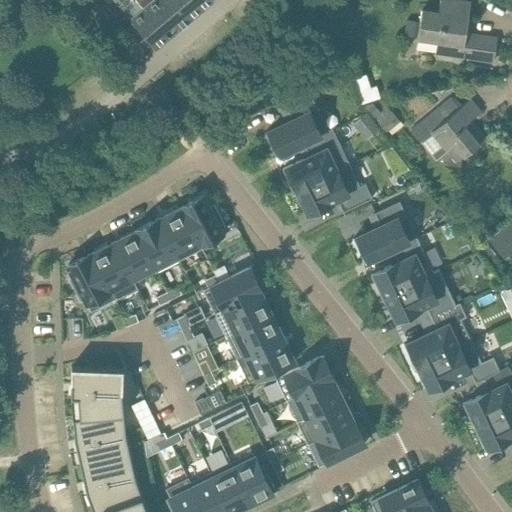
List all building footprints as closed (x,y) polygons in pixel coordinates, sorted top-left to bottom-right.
[(136,0),(144,8),(130,19),(156,49),(213,2),(211,0),(136,0)] [(435,53),(493,62),(496,38),(465,33),(470,2),(457,0),(439,0),(438,12),(421,9),(417,38),(437,41),(435,53)] [(369,89),(355,94),(359,105),(373,101),(379,99),(375,87),(369,89)] [(286,122),(265,132),(276,156),(297,146),(303,143),(303,142),(328,130),(310,92),(285,104),(292,119),(286,122)] [(446,150),(456,162),(486,138),(470,119),(480,111),(469,99),(430,131),(431,132),(420,141),(435,159),(446,150)] [(365,107),(363,108),(373,120),(374,119),(386,133),(388,131),(391,135),(402,126),(386,106),(379,111),(373,104),(367,105),(365,107)] [(303,159),(282,169),(293,191),(349,164),(332,128),(328,130),(303,142),(303,143),(309,156),(303,159)] [(392,146),(382,150),(389,165),(402,159),(392,146)] [(349,164),(293,191),(299,205),(303,203),(308,213),(329,202),(337,199),(343,212),(372,198),(365,184),(360,186),(349,164)] [(182,207),(180,208),(201,248),(225,236),(221,229),(225,226),(214,204),(209,207),(204,195),(181,207),(182,207)] [(374,229),(353,238),(364,262),(385,252),(392,249),(417,237),(399,201),(374,212),(381,225),(374,229)] [(180,208),(158,219),(179,260),(201,248),(180,208)] [(157,219),(136,231),(154,267),(156,272),(179,260),(158,219),(157,219)] [(511,221),(490,239),(504,257),(505,256),(501,251),(511,241),(511,221)] [(135,230),(113,242),(132,279),(154,267),(136,231),(135,230)] [(391,265),(370,275),(381,297),(433,272),(417,237),(392,249),(398,262),(391,265)] [(113,242),(91,254),(109,290),(110,290),(132,279),(113,242)] [(89,254),(67,265),(73,277),(69,279),(80,301),(84,299),(91,311),(115,298),(110,290),(109,290),(91,254),(90,254),(89,254)] [(208,287),(203,290),(214,313),(260,291),(259,290),(260,290),(249,267),(229,277),(219,282),(208,287)] [(226,269),(215,275),(219,282),(229,277),(226,269)] [(433,272),(381,297),(388,311),(392,309),(396,319),(414,310),(425,305),(431,317),(455,305),(455,304),(438,269),(433,272)] [(215,275),(204,280),(208,287),(219,282),(215,275)] [(178,286),(167,292),(170,299),(181,294),(178,286)] [(260,291),(214,313),(225,336),(271,314),(260,291)] [(167,292),(156,297),(159,304),(170,299),(167,292)] [(425,334),(404,344),(414,366),(470,340),(461,319),(466,316),(459,302),(455,304),(455,305),(431,317),(436,329),(425,334)] [(121,313),(111,317),(117,331),(127,327),(121,313)] [(135,314),(124,318),(127,326),(138,321),(135,314)] [(271,314),(225,336),(236,358),(282,336),(271,314)] [(184,315),(176,319),(181,329),(189,326),(184,315)] [(189,326),(181,329),(187,340),(194,337),(189,326)] [(282,336),(236,358),(248,382),(293,360),(282,336)] [(470,340),(414,366),(421,381),(425,379),(429,388),(462,372),(468,369),(475,383),(484,379),(500,371),(499,369),(493,356),(481,362),(470,340)] [(295,369),(276,378),(287,401),(332,378),(321,356),(318,358),(317,357),(295,368),(295,369)] [(206,360),(198,364),(203,375),(211,371),(206,360)] [(481,395),(462,404),(473,426),(511,407),(511,374),(508,365),(499,369),(500,371),(484,379),(489,390),(481,395)] [(70,394),(70,395),(71,395),(72,417),(80,416),(123,413),(121,392),(122,368),(71,366),(71,368),(71,382),(71,384),(70,394)] [(211,371),(203,375),(208,386),(216,382),(211,371)] [(332,378),(287,401),(297,422),(343,400),(332,378)] [(209,396),(194,403),(200,414),(214,407),(209,396)] [(144,399),(131,405),(134,413),(147,406),(144,399)] [(343,400),(297,422),(308,444),(353,422),(343,400)] [(257,402),(250,405),(255,416),(262,412),(257,402)] [(147,406),(134,413),(138,420),(151,413),(147,406)] [(511,407),(473,426),(479,440),(483,438),(487,447),(511,435),(511,407)] [(219,412),(208,417),(212,425),(214,428),(228,421),(223,410),(219,412)] [(262,412),(255,416),(260,427),(267,423),(262,412)] [(80,416),(72,417),(74,439),(74,440),(77,450),(77,452),(80,466),(87,465),(130,455),(125,434),(123,413),(80,416)] [(151,413),(138,420),(147,439),(160,433),(151,413)] [(208,417),(197,423),(201,430),(212,425),(208,417)] [(353,422),(308,444),(318,466),(365,444),(354,422),(353,422)] [(178,432),(168,437),(171,445),(182,439),(178,432)] [(157,442),(157,443),(160,450),(171,445),(168,437),(157,442)] [(273,447),(265,451),(271,462),(278,458),(273,447)] [(252,452),(230,462),(250,504),(276,491),(267,473),(263,475),(252,452)] [(87,465),(80,466),(84,481),(83,481),(84,482),(86,492),(86,494),(87,494),(93,511),(100,511),(142,497),(135,477),(130,455),(87,465)] [(278,458),(271,462),(276,473),(283,469),(278,458)] [(230,462),(209,472),(229,511),(232,511),(250,504),(230,462)] [(190,481),(189,481),(203,511),(229,511),(209,472),(190,481)] [(170,497),(165,499),(171,511),(203,511),(189,481),(190,481),(188,477),(166,488),(170,497)] [(417,479),(370,502),(375,511),(405,511),(427,502),(417,479)] [(100,511),(147,511),(142,497),(100,511)] [(427,502),(405,511),(432,511),(427,502)]
